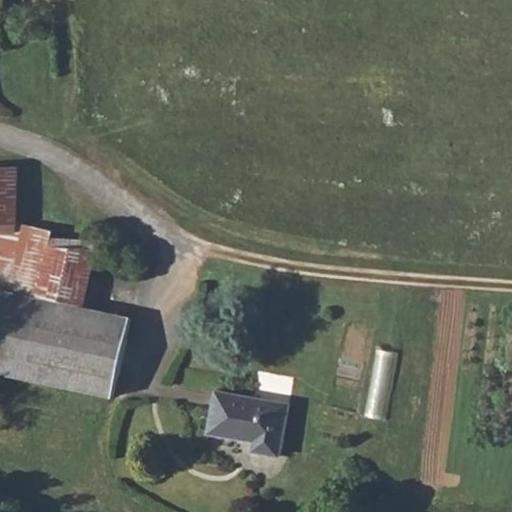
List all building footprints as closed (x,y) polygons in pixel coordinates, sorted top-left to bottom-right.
[(17,0),(0,0),(0,40),(9,42),(17,0)] [(34,155),(0,149),(0,297),(89,312),(99,250),(21,237),(34,155)] [(0,297),(0,377),(115,396),(128,319),(89,312),(0,297)] [(408,354),(394,419),(411,422),(425,358),(408,354)] [(269,377),(262,388),(286,402),(293,391),(269,377)] [(288,413),(215,401),(208,444),(255,451),(253,463),(279,467),(288,413)]
